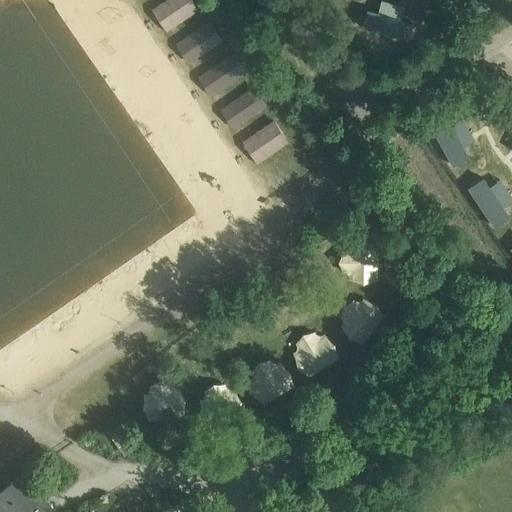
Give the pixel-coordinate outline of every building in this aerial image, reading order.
[(193,0),(167,0),(163,4),(174,21),(197,5),(193,0)] [(466,0),(468,16),(485,15),(484,0),(466,0)] [(412,22),(368,10),(363,27),(407,40),(412,22)] [(208,19),(184,36),(196,53),(220,36),(208,19)] [(231,52),(207,69),(214,80),(219,86),(243,69),(231,52)] [(254,84),(230,102),(242,119),(267,101),(254,84)] [(468,156),(446,116),(430,125),(452,164),(468,156)] [(275,120),(254,135),(266,152),(287,137),(275,120)] [(468,188),(494,225),(508,215),(482,177),(468,188)] [(350,245),(350,281),(374,281),(374,245),(350,245)] [(365,302),(342,330),(360,344),(383,317),(365,302)] [(324,338),(293,357),(305,377),(336,357),(324,338)] [(279,365),(248,385),(261,405),(292,385),(279,365)] [(181,392),(145,399),(150,423),(186,415),(181,392)] [(236,393),(201,404),(208,426),(243,415),(236,393)] [(119,423),(108,431),(125,454),(135,446),(119,423)] [(0,511),(44,511),(53,506),(27,470),(0,489),(0,511)]
